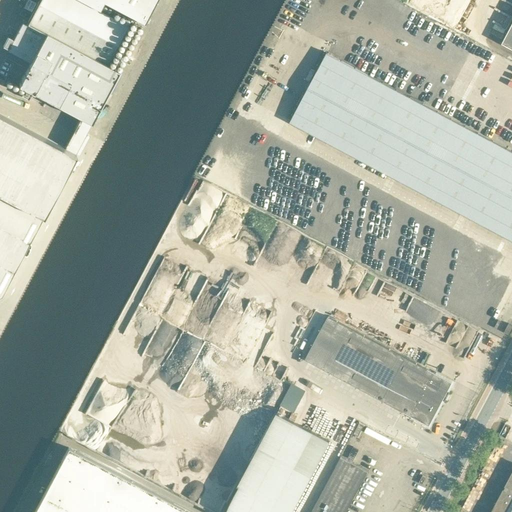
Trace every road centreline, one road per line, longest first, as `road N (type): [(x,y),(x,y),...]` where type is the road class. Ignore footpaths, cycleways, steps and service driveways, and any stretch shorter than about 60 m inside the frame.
road 1 (unknown): [(361,410),(292,365),(277,322),(285,294),(355,301),(462,360)]
road 2 (unknown): [(511,258),(283,138),(279,120),(306,68)]
road 3 (unknown): [(194,511),(81,453),(58,458),(26,511)]
road 4 (unclassified): [(438,511),(511,373)]
